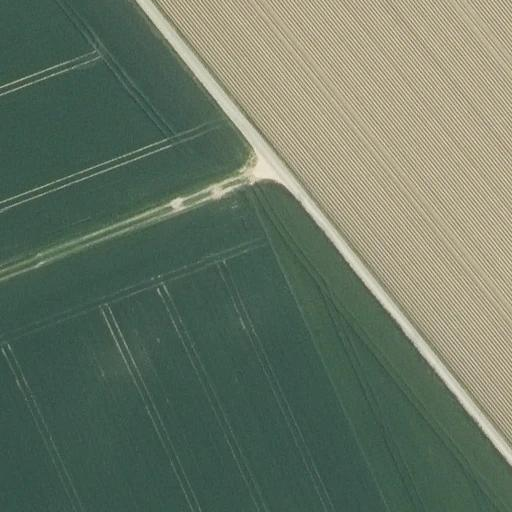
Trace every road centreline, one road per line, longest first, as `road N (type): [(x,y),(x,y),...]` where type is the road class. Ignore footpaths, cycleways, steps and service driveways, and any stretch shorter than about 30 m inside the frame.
road 1 (track): [(148,0),(511,451)]
road 2 (track): [(0,280),(287,172)]
